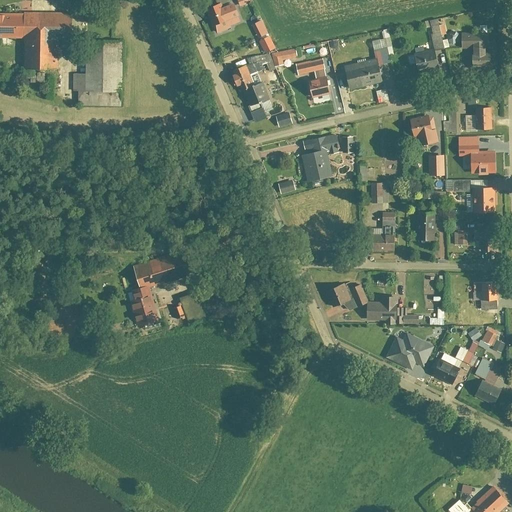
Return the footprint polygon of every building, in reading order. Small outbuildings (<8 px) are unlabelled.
[(228,12),(225,4),(211,10),(214,18),(228,12)] [(67,36),(68,8),(0,7),(0,34),(17,35),(17,68),(50,68),(50,36),(67,36)] [(238,12),(231,15),(234,23),(241,20),(238,12)] [(221,25),(219,20),(204,26),(209,39),(235,30),(232,21),(221,25)] [(120,37),(81,36),(80,87),(118,88),(120,37)] [(437,41),(427,44),(431,58),(440,55),(437,41)] [(484,45),(458,46),(459,57),(485,56),(484,45)] [(384,58),(377,60),(381,75),(388,74),(384,58)] [(432,58),(411,64),(415,81),(436,76),(432,58)] [(487,61),(470,61),(470,78),(487,77),(487,61)] [(287,62),(278,64),(280,71),(288,69),(287,62)] [(245,74),(251,88),(262,84),(256,69),(245,74)] [(379,91),(374,70),(363,73),(363,69),(355,71),(356,74),(342,78),(348,99),(379,91)] [(319,70),(294,76),(296,85),(321,80),(319,70)] [(250,99),(243,79),(229,84),(236,104),(250,99)] [(324,87),(306,91),(310,109),(327,105),(324,87)] [(268,119),(259,98),(241,106),(250,126),(268,119)] [(491,108),(475,109),(476,131),(491,130),(491,108)] [(426,126),(409,130),(413,146),(422,144),(424,152),(436,149),(431,128),(427,129),(426,126)] [(474,146),(464,146),(464,158),(474,158),(474,146)] [(337,149),(311,154),(312,161),(318,160),(318,164),(325,163),(326,167),(329,166),(328,161),(339,159),(337,149)] [(353,150),(341,151),(342,168),(354,167),(353,150)] [(318,164),(301,168),(304,179),(311,178),(315,197),(332,193),(326,167),(325,163),(318,164)] [(441,165),(428,166),(429,186),(442,186),(441,165)] [(470,189),(451,190),(451,199),(471,199),(470,189)] [(381,193),(370,193),(370,215),(381,215),(381,193)] [(291,195),(279,198),(281,206),(293,203),(291,195)] [(492,196),(472,197),(472,223),(476,225),(483,225),(486,221),(492,221),(492,196)] [(445,205),(431,206),(431,215),(436,215),(436,225),(446,225),(445,205)] [(433,222),(417,223),(418,252),(433,252),(433,222)] [(395,223),(380,223),(381,246),(367,246),(367,262),(396,262),(395,223)] [(495,260),(494,238),(479,238),(479,240),(474,240),(474,247),(479,246),(479,260),(495,260)] [(466,239),(457,240),(457,255),(466,255),(466,239)] [(230,244),(200,252),(204,268),(234,260),(230,244)] [(182,267),(135,282),(142,305),(189,291),(182,267)] [(497,310),(496,290),(480,290),(480,293),(472,293),(473,303),(479,302),(480,311),(497,310)] [(359,293),(345,300),(354,318),(368,311),(359,293)] [(342,295),(327,303),(337,323),(352,315),(342,295)] [(159,336),(149,303),(129,309),(138,342),(159,336)] [(384,316),(369,315),(369,329),(386,329),(386,334),(397,335),(397,308),(384,308),(384,316)] [(198,310),(184,315),(186,321),(200,316),(198,310)] [(183,320),(173,323),(178,337),(187,333),(183,320)] [(419,326),(404,326),(404,334),(419,334),(419,326)] [(429,347),(414,339),(409,348),(424,356),(429,347)] [(421,361),(406,352),(398,366),(413,375),(421,361)] [(476,364),(461,358),(456,369),(471,375),(476,364)] [(494,372),(484,368),(476,383),(486,388),(494,372)] [(465,381),(442,371),(435,386),(458,396),(465,381)] [(502,398),(483,389),(476,404),(495,413),(502,398)] [(509,511),(495,497),(478,511),(465,511),(463,509),(459,511),(509,511)]
